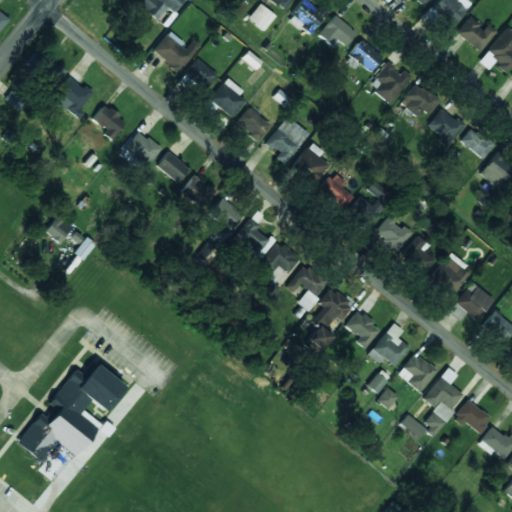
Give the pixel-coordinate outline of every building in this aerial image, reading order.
[(131,0),(131,1),(156,20),(165,8),(171,12),(180,0),(131,0)] [(237,14),(244,2),(240,0),(233,0),(228,9),(237,14)] [(270,0),(283,10),(290,0),(270,0)] [(324,12),(304,0),(299,0),(289,15),(302,23),(299,28),(309,35),(324,12)] [(469,2),(466,0),(436,0),(430,9),(451,26),(469,2)] [(261,31),(273,16),(258,3),(246,18),(261,31)] [(354,33),(334,15),(316,34),(332,48),(338,41),(343,45),(354,33)] [(482,29),(468,16),(454,32),(477,52),(496,31),(487,24),(482,29)] [(511,62),(511,32),(505,27),(477,62),(487,69),(492,63),(504,72),(511,62)] [(178,72),(198,45),(189,38),(185,44),(167,31),(151,52),(178,72)] [(380,56),(359,39),(347,55),(368,72),(380,56)] [(239,58),(253,69),(260,62),(246,50),(239,58)] [(216,76),(195,57),(182,73),(202,91),(216,76)] [(35,72),(54,85),(63,70),(44,58),(35,72)] [(409,75),(401,70),(400,73),(384,62),(373,79),(378,82),(372,92),(390,104),(409,75)] [(91,93),(78,83),(83,76),(73,68),(50,100),(74,117),(91,93)] [(237,95),(240,91),(226,78),(203,103),(211,110),(216,105),(229,117),(244,101),(237,95)] [(437,97),(410,84),(399,107),(426,120),(437,97)] [(19,110),(26,98),(10,88),(3,100),(19,110)] [(271,97),(281,105),(287,98),(277,90),(271,97)] [(90,119),(105,130),(102,134),(110,140),(124,121),(101,104),(90,119)] [(256,141),(269,126),(247,107),(234,122),(256,141)] [(424,124),(447,143),(461,125),(438,107),(424,124)] [(307,134),(285,116),(261,144),(283,162),(307,134)] [(492,145),(469,127),(458,141),(480,159),(492,145)] [(159,147),(135,131),(122,150),(146,166),(159,147)] [(327,164),(306,147),(289,166),(310,184),(327,164)] [(187,169),(167,151),(154,164),(174,182),(187,169)] [(500,190),(511,172),(511,161),(495,151),(478,175),(500,190)] [(338,210),(352,196),(340,185),(342,183),(332,173),(316,188),(338,210)] [(179,191),(200,207),(213,191),(191,175),(179,191)] [(240,214),(220,197),(207,213),(228,230),(240,214)] [(376,199),(367,205),(361,198),(346,209),(360,227),(384,210),(376,199)] [(70,227),(56,215),(42,231),(57,243),(70,227)] [(393,251),(409,235),(389,215),(372,231),(393,251)] [(234,241),(258,251),(265,236),(254,232),(258,223),(244,217),(234,241)] [(427,243),(414,235),(398,260),(422,275),(432,259),(421,253),(427,243)] [(80,260),(93,244),(85,237),(72,253),(80,260)] [(256,290),(267,299),(277,287),(274,285),(296,258),(275,241),(256,264),(270,274),(256,290)] [(467,275),(445,256),(426,277),(448,296),(467,275)] [(305,310),(325,284),(300,265),(283,287),(297,298),(294,302),(305,310)] [(457,319),(464,311),(474,320),(491,300),(470,282),(446,310),(457,319)] [(343,321),(348,297),(320,291),(313,322),(328,326),(330,318),(343,321)] [(502,342),(511,330),(511,326),(493,311),(481,325),(502,342)] [(358,334),(353,343),(366,349),(377,323),(351,312),(344,328),(358,334)] [(400,330),(391,323),(366,353),(377,363),(382,357),(392,366),(407,348),(394,337),(400,330)] [(320,350),(331,337),(317,325),(306,338),(320,350)] [(395,375),(419,391),(434,369),(410,353),(395,375)] [(15,443),(39,462),(55,441),(73,456),(95,427),(78,414),(89,400),(103,411),(122,386),(93,363),(83,375),(74,368),(44,406),(43,406),(15,443)] [(385,381),(375,373),(365,385),(374,394),(385,381)] [(431,437),(462,394),(437,376),(421,399),(433,407),(418,428),(431,437)] [(395,397),(385,387),(374,400),(385,409),(395,397)] [(453,416),(477,434),(489,417),(465,400),(453,416)] [(478,441),(503,458),(511,444),(511,439),(489,425),(478,441)] [(511,482),(509,481),(503,491),(511,497),(511,482)]
